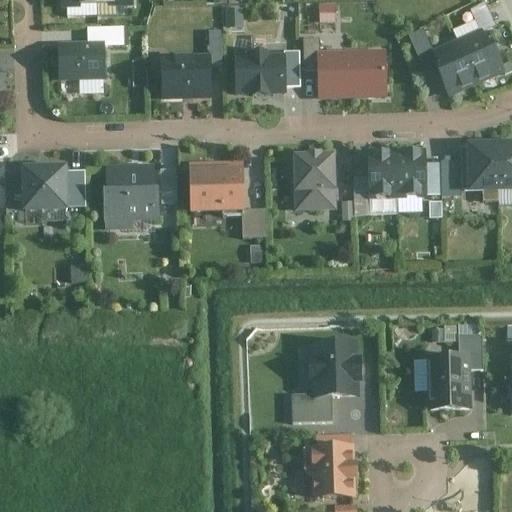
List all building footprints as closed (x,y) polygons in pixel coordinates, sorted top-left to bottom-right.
[(338,21),(337,4),(319,5),(320,22),(338,21)] [(229,29),(245,29),(245,10),(228,10),(229,29)] [(481,36),(459,46),(476,86),(503,74),(493,49),(489,51),(482,36),(481,36)] [(435,56),(434,56),(437,61),(441,72),(437,73),(449,98),(476,86),(459,46),(435,56)] [(112,49),(67,50),(68,84),(113,82),(112,49)] [(230,54),(232,90),(290,87),(288,51),(230,54)] [(318,56),(320,95),(386,92),(384,53),(318,56)] [(151,59),(153,96),(211,93),(210,57),(151,59)] [(9,67),(0,67),(0,113),(11,113),(9,67)] [(147,87),(149,70),(137,69),(135,86),(147,87)] [(511,149),(497,150),(498,193),(511,192),(511,149)] [(461,151),(462,194),(483,193),(484,205),(499,205),(498,193),(497,150),(461,151)] [(428,156),(402,157),(403,203),(428,203),(428,156)] [(377,204),(403,203),(402,157),(376,157),(377,204)] [(346,158),(303,159),(304,198),(346,197),(346,158)] [(247,167),(196,169),(198,218),(249,216),(247,167)] [(162,169),(114,170),(115,230),(163,229),(162,169)] [(81,216),(78,170),(32,172),(34,218),(81,216)] [(55,282),(88,282),(88,268),(55,268),(55,282)] [(460,337),(461,359),(471,359),(471,372),(484,372),(483,336),(460,337)] [(358,345),(313,346),(314,397),(332,397),(359,396),(358,345)] [(461,359),(430,360),(431,413),(472,412),(471,372),(471,359),(461,359)] [(333,424),(332,397),(314,397),(293,397),(294,425),(333,424)] [(355,500),(354,450),(306,451),(305,470),(313,474),(314,501),(355,500)]
